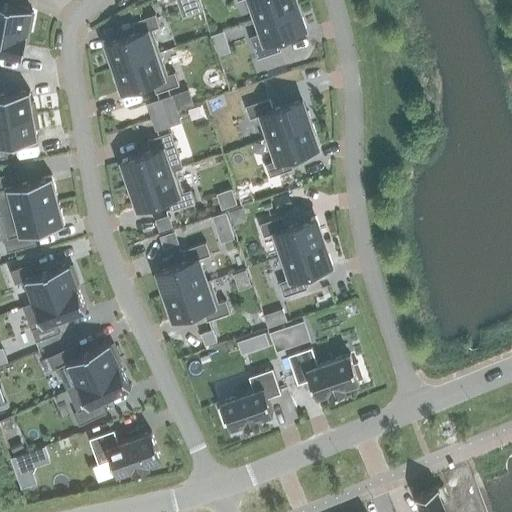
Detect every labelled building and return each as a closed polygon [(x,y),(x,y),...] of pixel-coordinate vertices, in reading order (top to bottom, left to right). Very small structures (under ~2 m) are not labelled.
[(0,0),(0,28),(27,33),(27,30),(30,30),(33,13),(31,12),(31,9),(0,3),(0,0)] [(237,0),(245,0),(251,19),(252,21),(257,20),(256,19),(297,5),(295,0),(236,0),(237,0)] [(249,37),(253,46),(257,58),(259,57),(280,50),(276,38),(305,28),(297,5),(256,19),(257,20),(261,33),(249,37)] [(131,22),(135,34),(107,44),(111,55),(108,56),(112,68),(159,52),(151,29),(156,28),(159,27),(155,14),(152,15),(131,22)] [(0,53),(22,58),(27,33),(0,28),(0,53)] [(159,52),(112,68),(116,80),(119,79),(123,91),(152,81),(156,93),(176,85),(179,85),(174,72),(167,74),(159,52)] [(0,119),(33,114),(29,90),(0,94),(0,119)] [(175,111),(171,96),(148,104),(156,129),(167,125),(164,115),(175,111)] [(257,116),(264,138),(312,123),(308,111),(305,112),(301,100),(272,110),(268,98),(248,105),(245,106),(249,119),(252,118),(257,116)] [(0,119),(0,157),(7,157),(5,144),(37,139),(33,114),(0,119)] [(316,134),(312,123),(264,138),(272,161),(267,163),(265,164),(269,176),(272,175),(293,168),(289,157),(317,147),(313,135),(316,134)] [(151,152),(122,161),(130,185),(175,170),(175,171),(182,169),(170,132),(147,139),(151,152)] [(175,170),(130,185),(138,208),(167,198),(171,210),(194,202),(190,189),(183,192),(175,171),(175,170)] [(0,209),(1,214),(58,200),(52,176),(20,184),(16,172),(0,175),(0,209)] [(292,206),(288,194),(274,199),(278,211),(292,206)] [(58,200),(1,214),(7,237),(3,238),(6,252),(36,244),(32,232),(64,223),(58,200)] [(168,215),(155,220),(159,231),(172,226),(168,215)] [(278,256),(323,241),(315,218),(286,228),(282,216),(259,224),(263,236),(266,235),(274,233),(275,232),(282,254),(278,256)] [(163,248),(178,243),(174,231),(160,236),(163,248)] [(331,265),(323,241),(278,256),(286,279),(281,281),(279,282),(284,296),(307,288),(302,275),(331,265)] [(205,280),(198,259),(199,258),(207,255),(210,255),(205,242),(182,250),(186,262),(157,272),(161,283),(159,284),(163,296),(210,280),(210,279),(205,280)] [(22,306),(77,286),(76,283),(78,282),(72,265),(70,266),(69,263),(38,274),(34,262),(10,271),(14,284),(25,280),(33,301),(22,305),(22,306)] [(223,301),(218,303),(210,280),(163,296),(167,307),(169,307),(173,318),(202,309),(206,321),(229,313),(225,300),(223,301)] [(77,286),(22,306),(35,342),(59,333),(55,321),(86,309),(77,286)] [(269,323),(288,318),(285,307),(266,312),(269,323)] [(287,326),(270,332),(276,351),(294,345),(287,326)] [(213,330),(201,334),(205,346),(217,341),(213,330)] [(266,333),(251,337),(255,350),(269,346),(266,333)] [(67,389),(120,364),(118,361),(120,360),(113,344),(111,345),(109,342),(80,356),(74,344),(47,357),(52,370),(57,368),(67,389)] [(350,354),(317,365),(311,347),(288,355),(297,384),(310,379),(316,396),(328,392),(330,396),(345,391),(343,387),(359,381),(358,379),(363,378),(357,363),(353,364),(350,354)] [(120,364),(67,389),(77,411),(73,413),(79,425),(106,412),(101,401),(101,400),(130,387),(120,364)] [(253,390),(221,401),(223,407),(219,408),(224,423),(228,422),(230,427),(244,423),(245,427),(260,421),(259,417),(273,413),(267,397),(281,393),(272,368),(249,376),(253,390)] [(0,420),(0,428),(7,445),(20,440),(11,416),(0,420)] [(113,430),(89,438),(98,464),(111,459),(116,474),(132,469),(133,473),(149,468),(147,464),(161,459),(151,431),(118,443),(113,430)] [(24,453),(10,458),(21,488),(35,483),(24,453)] [(442,484),(415,495),(421,511),(448,511),(444,501),(448,499),(442,484)]
